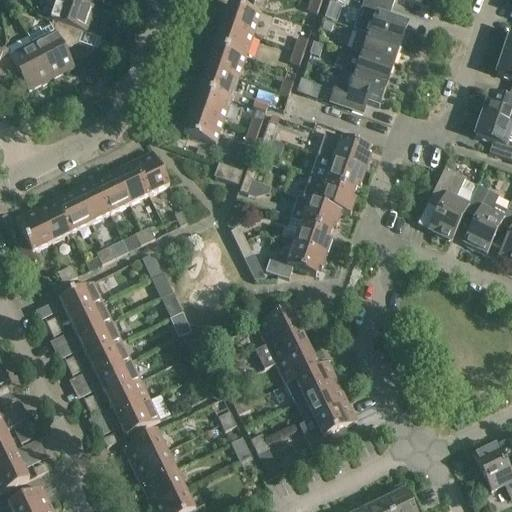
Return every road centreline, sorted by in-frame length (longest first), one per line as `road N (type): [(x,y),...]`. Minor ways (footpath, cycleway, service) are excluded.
road 1 (residential): [(24,172),(124,115),(161,0)]
road 2 (residential): [(427,452),(394,414),(361,346),(393,248)]
road 3 (residential): [(82,511),(69,436),(0,300)]
road 4 (residential): [(396,145),(411,133),(448,126),(491,0)]
road 5 (residential): [(289,511),(394,459),(427,452)]
road 6 (residential): [(393,248),(511,294)]
